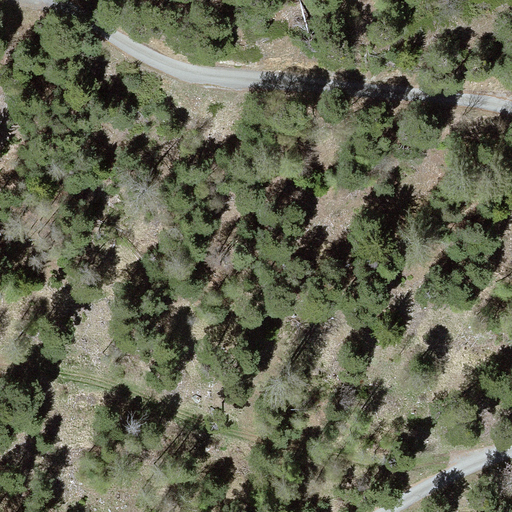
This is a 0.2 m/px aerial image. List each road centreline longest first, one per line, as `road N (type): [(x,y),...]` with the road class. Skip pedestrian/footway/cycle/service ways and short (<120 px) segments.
road 1 (unclassified): [(511,121),(397,88),(225,82),(146,61),(43,0)]
road 2 (track): [(447,477),(435,460),(376,460),(271,440),(119,386),(0,361)]
road 3 (unclassified): [(389,511),(447,477),(511,454)]
